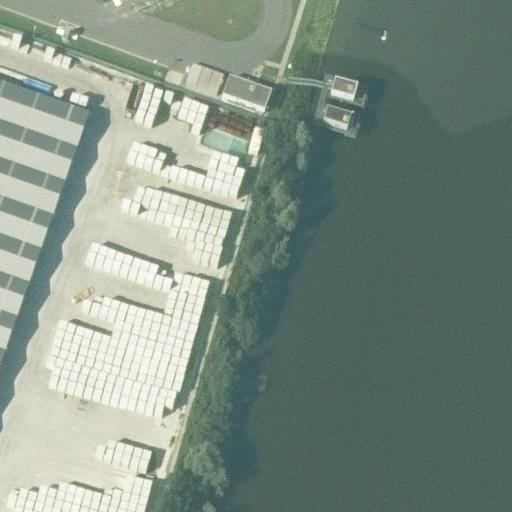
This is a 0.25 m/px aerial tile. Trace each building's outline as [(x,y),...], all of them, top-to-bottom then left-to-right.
[(190,69),(184,88),(195,92),(215,99),(222,80),(190,69)] [(228,82),(221,101),(262,116),(270,97),(228,82)] [(0,413),(90,110),(0,83),(0,413)] [(333,87),(328,101),(351,108),(356,94),(333,87)] [(325,116),(321,129),(345,136),(348,123),(325,116)] [(186,161),(189,310),(197,309),(197,312),(209,316),(208,300),(229,299),(194,290),(241,289),(199,277),(230,276),(251,203),(236,199),(233,199),(221,196),(221,171),(186,161)] [(152,218),(132,214),(130,222),(113,219),(108,242),(179,256),(186,219),(153,213),(152,218)] [(161,511),(193,389),(195,386),(185,383),(193,372),(198,376),(212,322),(198,319),(191,327),(176,323),(169,333),(171,334),(153,357),(153,358),(143,370),(130,367),(125,374),(61,357),(46,419),(119,438),(126,443),(119,474),(40,453),(32,482),(22,495),(18,511),(161,511)]
